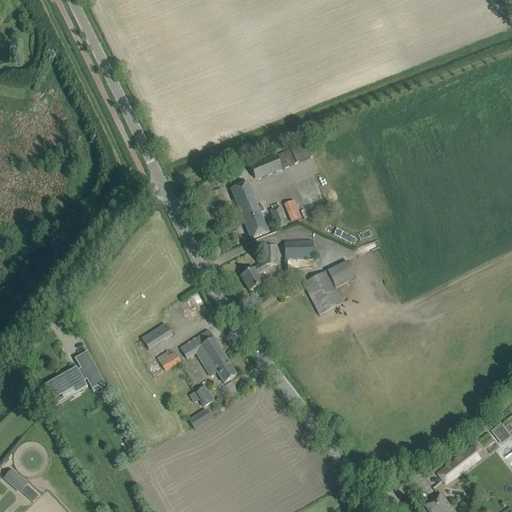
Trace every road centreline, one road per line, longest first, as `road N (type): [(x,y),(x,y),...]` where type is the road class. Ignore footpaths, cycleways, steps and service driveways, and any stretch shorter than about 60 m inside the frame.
road 1 (tertiary): [(392,511),(239,323),(166,192)]
road 2 (unclassified): [(0,389),(141,207),(166,192)]
road 3 (tertiary): [(166,192),(75,0)]
